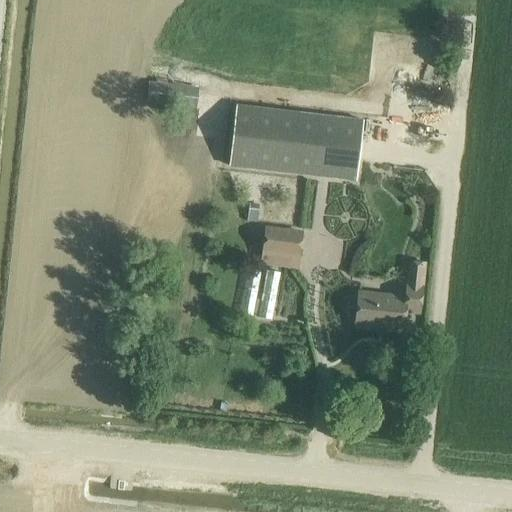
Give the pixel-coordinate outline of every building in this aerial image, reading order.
[(199,87),(149,81),(147,102),(196,108),(199,87)] [(435,86),(433,99),(447,102),(449,88),(435,86)] [(236,105),(229,165),(356,180),(363,121),(236,105)] [(249,203),(249,212),(259,212),(259,203),(249,203)] [(266,228),(263,252),(299,256),(302,233),(266,228)] [(425,263),(410,262),(407,285),(406,298),(359,292),(355,324),(403,329),(405,311),(420,313),(423,287),(425,267),(425,263)]
